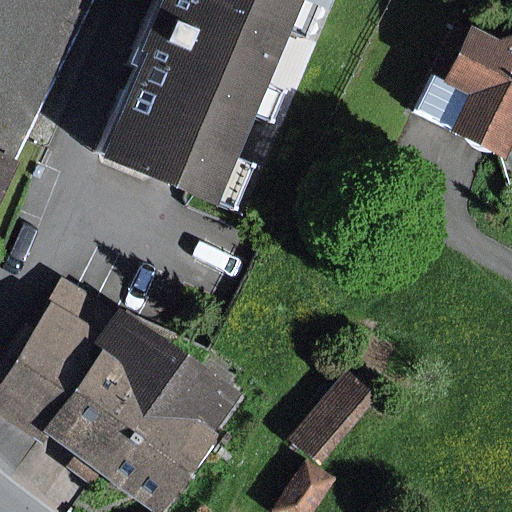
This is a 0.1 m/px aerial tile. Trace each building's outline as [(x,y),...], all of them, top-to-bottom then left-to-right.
[(0,0),(0,205),(99,0),(0,0)] [(289,0),(153,0),(86,156),(201,206),(289,0)] [(511,38),(507,40),(462,17),(435,71),(475,91),(454,132),(510,160),(511,156),(511,38)] [(148,511),(227,395),(58,284),(0,370),(0,421),(33,443),(13,473),(67,509),(90,474),(147,511),(148,511)] [(396,371),(414,337),(388,324),(370,357),(396,371)] [(355,370),(299,431),(327,457),(383,395),(355,370)] [(318,511),(344,473),(315,454),(282,504),(294,511),(318,511)]
